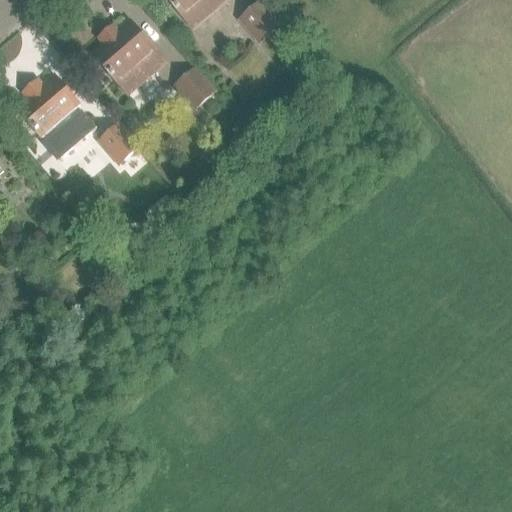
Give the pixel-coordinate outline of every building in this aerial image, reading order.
[(168,1),(193,31),(228,0),(163,0),(165,1),(168,1)] [(260,44),(279,28),(260,5),(241,21),(260,44)] [(103,68),(128,98),(166,65),(130,24),(118,35),(113,29),(100,40),(105,46),(93,57),(94,58),(94,61),(100,68),(103,68)] [(196,112),(215,96),(195,72),(176,88),(196,112)] [(27,123),(53,152),(90,120),(55,79),(43,90),(37,84),(25,95),(30,101),(17,112),(18,113),(18,116),(24,123),(27,123)] [(120,166),(139,150),(119,127),(100,143),(120,166)]
